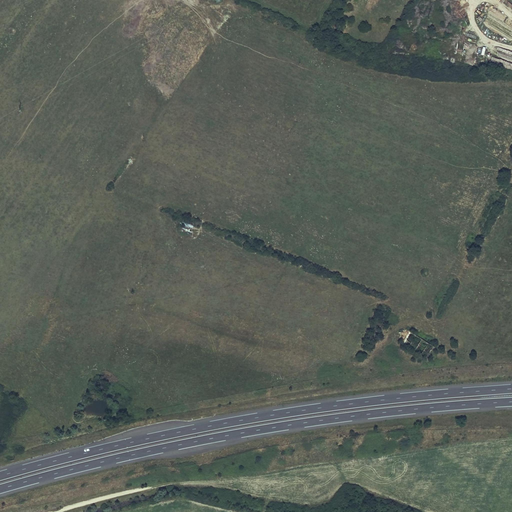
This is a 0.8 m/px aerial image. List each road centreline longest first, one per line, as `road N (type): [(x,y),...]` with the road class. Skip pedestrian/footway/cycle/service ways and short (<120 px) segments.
road 1 (trunk): [(0,488),(282,425),(511,401)]
road 2 (trunk): [(511,389),(288,412),(0,475)]
road 3 (track): [(201,0),(392,73),(511,82)]
